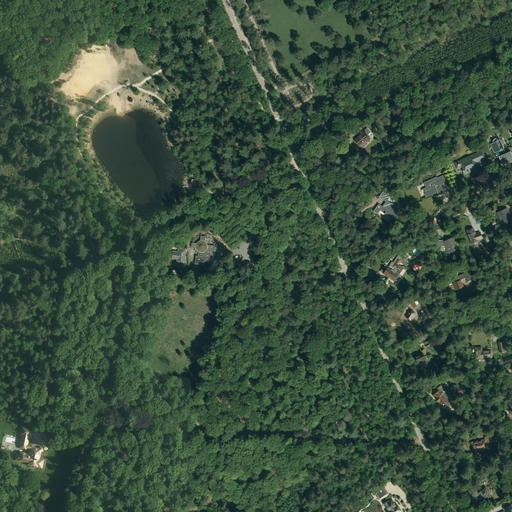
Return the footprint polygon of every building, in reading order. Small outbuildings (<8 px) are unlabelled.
[(367,128),(360,134),(361,135),(355,140),(359,146),(361,149),(367,144),(366,142),(371,139),(367,135),(371,132),(367,128)] [(426,137),(428,140),(425,142),(427,145),(431,143),(434,141),(432,138),(431,138),(429,135),(426,137)] [(388,137),(383,139),(386,147),(391,145),(388,137)] [(500,139),(499,139),(498,137),(499,139),(497,138),(496,138),(495,138),(493,139),(493,140),(492,141),(492,143),(493,144),(491,144),(494,153),(499,151),(501,155),(498,156),(499,157),(503,165),(511,161),(511,156),(510,152),(511,151),(511,152),(511,139),(509,141),(511,146),(511,147),(510,148),(510,147),(507,148),(507,149),(504,151),(502,144),(503,144),(504,143),(504,142),(504,141),(503,141),(502,140),(500,139)] [(462,167),(465,174),(472,170),(474,174),(480,171),(476,162),(485,158),(483,152),(475,155),(475,154),(462,160),(462,159),(454,163),(457,169),(462,167)] [(437,192),(437,194),(443,191),(440,184),(447,181),(444,175),(437,179),(436,177),(424,183),(426,188),(423,189),(426,197),(437,192)] [(383,192),(379,197),(386,202),(383,207),(379,204),(374,211),(377,214),(380,210),(393,220),(400,210),(387,201),(390,197),(383,192)] [(507,208),(497,213),(500,220),(504,218),(505,220),(504,220),(505,223),(511,220),(511,215),(511,216),(508,211),(509,211),(507,208)] [(480,232),(475,234),(474,231),(473,228),(467,230),(468,233),(467,233),(470,241),(472,245),(484,240),(485,243),(489,241),(487,235),(483,236),(483,237),(483,238),(480,232)] [(211,250),(212,250),(213,246),(208,245),(205,241),(206,237),(201,236),(201,240),(196,244),(192,243),(191,248),(196,248),(198,252),(198,256),(196,256),(195,264),(204,265),(204,261),(206,261),(210,258),(211,250)] [(449,237),(446,240),(438,240),(438,246),(446,246),(448,253),(458,248),(455,243),(457,242),(454,239),(453,238),(450,239),(449,237)] [(172,259),(178,259),(177,263),(181,263),(180,265),(184,265),(185,264),(186,264),(186,260),(185,260),(186,249),(179,249),(178,252),(173,251),(172,259)] [(393,271),(398,264),(399,265),(401,261),(402,262),(405,258),(399,254),(393,262),(394,263),(391,268),(385,265),(383,268),(386,270),(383,273),(389,277),(393,271)] [(420,263),(412,266),(414,271),(422,268),(422,267),(423,267),(421,263),(420,263)] [(404,268),(399,265),(398,264),(393,271),(389,277),(394,281),(396,278),(398,279),(401,276),(399,275),(404,268)] [(467,273),(464,274),(464,273),(458,276),(459,277),(456,278),(458,281),(454,283),(456,290),(463,287),(460,279),(465,277),(467,281),(470,280),(467,273)] [(409,319),(410,317),(412,319),(415,314),(409,310),(407,315),(406,317),(409,319)] [(475,348),(476,358),(491,357),(490,351),(482,351),(481,347),(475,348)] [(416,360),(416,362),(417,362),(418,363),(419,365),(423,363),(424,365),(430,363),(428,358),(427,358),(426,356),(424,357),(422,353),(415,356),(416,359),(416,360)] [(511,361),(511,356),(503,358),(505,364),(511,361)] [(434,359),(439,370),(444,367),(439,357),(434,359)] [(457,366),(461,375),(467,372),(463,363),(457,366)] [(437,388),(439,390),(433,395),(437,400),(449,390),(447,388),(445,390),(441,385),(437,388)] [(466,385),(456,388),(459,395),(468,392),(466,385)] [(441,405),(445,402),(446,404),(449,402),(445,397),(449,394),(448,394),(450,392),(449,390),(437,400),(441,405)] [(42,469),(44,459),(40,458),(41,453),(42,452),(43,451),(43,450),(43,448),(42,448),(41,447),(40,447),(39,447),(38,448),(36,447),(35,446),(28,444),(29,437),(31,438),(33,429),(22,426),(20,435),(21,436),(19,448),(27,450),(27,449),(29,450),(28,453),(19,451),(18,454),(16,453),(14,460),(27,463),(27,465),(30,466),(30,467),(31,468),(33,468),(33,467),(34,467),(42,469)] [(481,453),(483,452),(484,451),(484,449),(487,449),(486,443),(493,442),(493,440),(499,438),(498,434),(484,437),(485,440),(472,442),(474,451),(479,450),(479,452),(481,453)] [(488,480),(486,475),(477,479),(479,484),(488,480)] [(375,494),(380,501),(388,495),(383,488),(375,494)] [(469,491),(474,501),(480,498),(480,500),(483,498),(484,500),(491,497),(486,488),(479,491),(480,492),(477,494),(474,488),(469,491)] [(388,511),(399,511),(401,511),(397,506),(396,507),(392,500),(389,502),(388,501),(384,504),(389,511),(388,511)]
